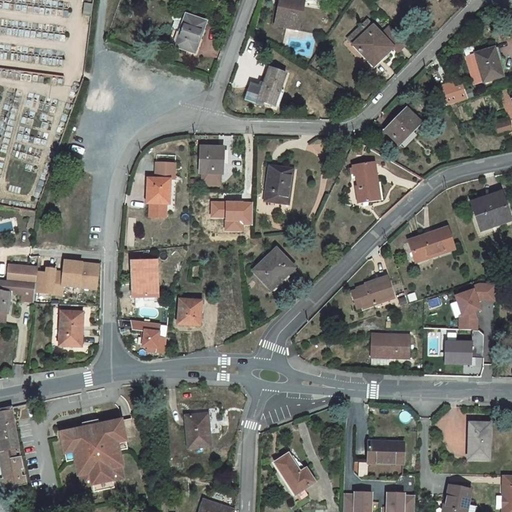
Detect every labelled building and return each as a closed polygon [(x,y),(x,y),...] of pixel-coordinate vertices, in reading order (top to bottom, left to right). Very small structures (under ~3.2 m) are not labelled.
[(315,2),(315,0),(280,0),(279,5),(276,4),(272,25),(299,30),(305,0),(315,2)] [(173,17),(173,20),(175,21),(172,30),(173,31),(168,44),(195,53),(206,22),(186,16),(186,17),(179,14),(178,14),(175,14),(174,15),(173,17)] [(398,52),(407,44),(390,27),(382,35),(368,21),(361,27),(367,33),(354,45),(374,67),(394,48),(398,52)] [(348,39),(354,45),(367,33),(361,27),(348,39)] [(503,76),(498,60),(497,61),(493,49),(476,54),(466,57),(475,84),(484,82),(503,76)] [(264,102),(275,106),(286,74),(269,68),(264,84),(262,83),(260,87),(251,83),(245,100),(262,106),(264,102)] [(458,91),(455,87),(439,92),(441,97),(458,91)] [(458,91),(441,97),(446,106),(461,101),(468,99),(465,90),(458,91)] [(406,109),(397,119),(395,117),(391,122),(394,125),(387,132),(400,145),(420,123),(406,109)] [(509,127),(508,122),(496,125),(498,133),(510,130),(509,127)] [(200,173),(203,173),(221,174),(223,174),(223,160),(220,158),(220,148),(201,147),(200,173)] [(376,184),(378,184),(375,162),(353,166),(355,177),(357,177),(359,186),(356,186),(359,204),(379,201),(376,184)] [(270,165),(264,202),(289,205),(294,169),(270,165)] [(221,185),(221,174),(203,173),(202,184),(221,185)] [(148,179),(147,204),(169,205),(170,180),(148,179)] [(501,193),(472,203),(482,230),(510,220),(501,193)] [(37,213),(22,210),(21,213),(26,214),(25,216),(31,217),(29,223),(28,223),(27,228),(34,230),(34,229),(37,213)] [(453,249),(447,229),(410,242),(417,261),(453,249)] [(295,268),(277,249),(254,271),(270,288),(282,276),(284,278),(295,268)] [(54,274),(52,294),(61,295),(63,285),(96,290),(99,266),(65,262),(64,272),(63,275),(54,274)] [(135,297),(154,296),(154,263),(132,263),(132,283),(135,283),(135,297)] [(52,294),(54,274),(55,270),(46,269),(46,274),(37,273),(35,284),(35,292),(52,294)] [(357,289),(357,290),(363,307),(363,309),(394,299),(387,279),(357,289)] [(35,284),(0,280),(0,312),(6,313),(8,314),(10,292),(13,292),(12,294),(23,295),(22,298),(34,299),(35,292),(36,284),(35,284)] [(482,311),(482,302),(496,302),(496,286),(459,287),(459,329),(478,329),(478,311),(482,311)] [(363,307),(357,290),(352,292),(357,309),(363,307)] [(178,324),(200,326),(202,301),(180,300),(178,323),(178,324)] [(59,346),(82,347),(83,313),(61,312),(59,346)] [(160,323),(134,320),(133,329),(145,330),(143,346),(149,346),(158,348),(157,351),(166,352),(167,338),(159,337),(160,332),(159,331),(160,323)] [(472,330),(472,343),(472,354),(484,355),(485,335),(480,330),(472,330)] [(371,335),(370,357),(410,359),(411,336),(371,335)] [(472,343),(445,342),(445,364),(472,364),(472,358),(472,354),(472,343)] [(12,411),(0,413),(0,443),(1,451),(19,448),(12,411)] [(186,416),(189,449),(211,447),(209,428),(208,427),(206,414),(186,416)] [(83,429),(61,433),(65,454),(73,452),(75,461),(78,476),(80,476),(82,488),(93,485),(103,484),(113,481),(124,479),(121,467),(123,467),(120,451),(118,443),(126,442),(122,421),(100,425),(83,429)] [(83,429),(100,425),(98,421),(82,424),(83,429)] [(491,424),(470,423),(469,459),(490,460),(491,424)] [(120,451),(128,450),(126,442),(118,443),(120,451)] [(404,443),(369,442),(368,460),(380,460),(380,464),(404,464),(404,443)] [(15,451),(1,453),(3,468),(6,467),(8,479),(5,479),(1,480),(3,492),(7,491),(28,486),(26,476),(20,477),(19,470),(24,469),(21,457),(16,458),(15,451)] [(73,452),(65,454),(67,462),(75,461),(73,452)] [(288,455),(275,463),(296,495),(314,482),(306,470),(300,474),(288,455)] [(511,511),(511,475),(503,475),(503,497),(505,497),(505,508),(503,508),(502,511),(511,511)] [(113,481),(103,484),(104,491),(115,489),(113,481)] [(103,484),(93,485),(94,493),(104,491),(103,484)] [(472,490),(449,486),(444,511),(475,511),(477,506),(473,506),(474,502),(470,501),(472,490)] [(355,496),(344,495),(342,511),(370,511),(371,494),(355,493),(355,496)] [(404,494),(387,494),(386,511),(414,511),(415,497),(404,497),(404,494)] [(234,511),(235,510),(204,500),(199,511),(234,511)]
